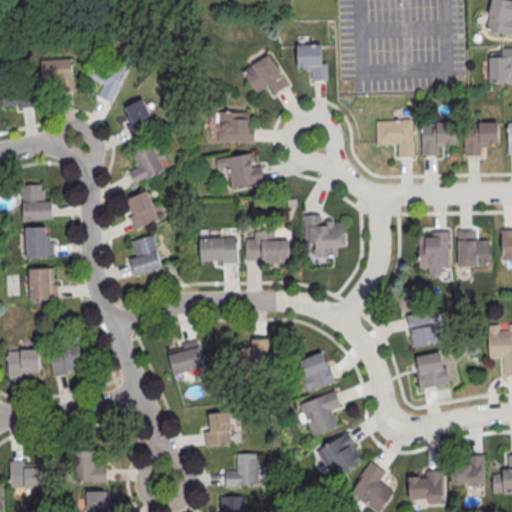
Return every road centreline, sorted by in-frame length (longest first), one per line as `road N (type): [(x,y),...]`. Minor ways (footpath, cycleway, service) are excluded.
road 1 (residential): [(511,413),(402,426),(384,408),(372,364),(352,333),(300,304),(166,306),(112,326)]
road 2 (residential): [(58,149),(83,166),(95,281),(162,439),(167,483)]
road 3 (residential): [(139,392),(54,416),(0,417)]
road 4 (residential): [(339,322),(376,265),(379,196)]
road 5 (residential): [(379,196),(511,193)]
